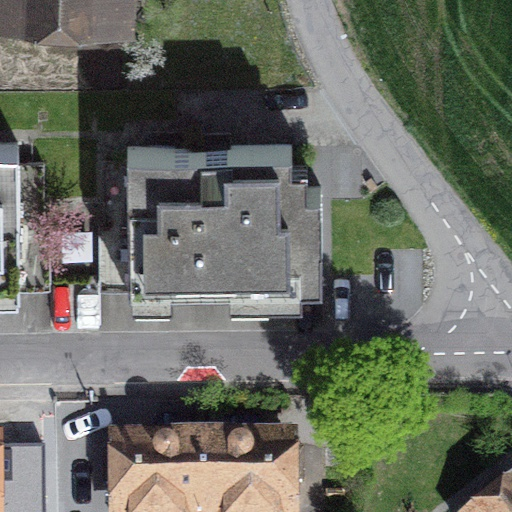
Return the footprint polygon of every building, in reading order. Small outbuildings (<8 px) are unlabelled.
[(3,0),(3,4),(114,9),(114,0),(3,0)] [(17,142),(0,142),(0,282),(49,282),(49,222),(44,222),(43,161),(18,162),(17,142)] [(100,281),(321,279),(320,186),(291,186),(291,144),(127,146),(127,161),(103,161),(104,223),(99,223),(100,281)] [(288,441),(203,442),(203,511),(289,511),(289,482),(302,481),(301,440),(288,441)] [(117,511),(203,511),(203,442),(105,443),(106,484),(118,484),(117,511)] [(490,506),(482,511),(511,511),(511,473),(482,497),(490,506)]
